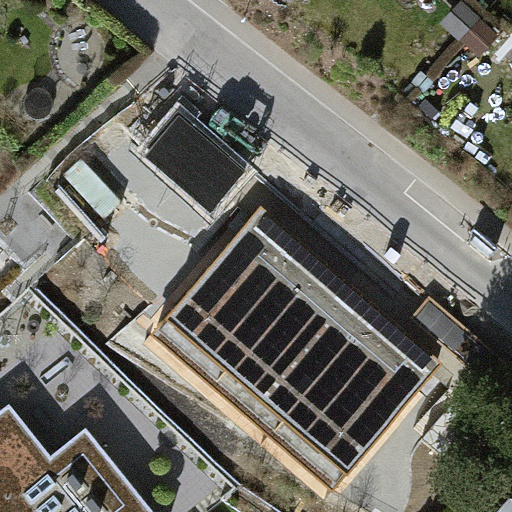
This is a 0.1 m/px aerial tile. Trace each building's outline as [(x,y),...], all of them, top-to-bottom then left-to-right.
[(511,43),(499,59),(511,70),(511,43)] [(180,117),(145,158),(210,213),(245,171),(180,117)] [(263,210),(157,333),(336,486),(443,363),(483,397),(511,365),(431,296),(402,329),(263,210)] [(46,455),(6,403),(0,407),(0,511),(152,511),(85,425),(46,455)] [(511,511),(511,497),(498,511),(511,511)]
